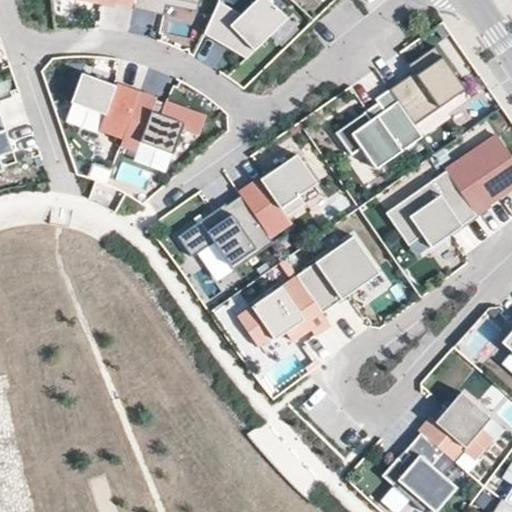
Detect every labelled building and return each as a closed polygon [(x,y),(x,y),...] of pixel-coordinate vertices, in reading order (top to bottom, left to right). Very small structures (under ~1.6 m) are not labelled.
[(200,0),(135,0),(134,6),(133,9),(158,14),(160,4),(198,11),(200,0)] [(253,0),(242,13),(219,2),(204,33),(230,45),(235,43),(251,57),(288,13),(272,0),(253,0)] [(405,79),(390,90),(420,133),(471,98),(435,47),(409,65),(418,78),(408,84),(405,79)] [(124,137),(139,94),(82,74),(71,103),(105,115),(100,128),(124,137)] [(420,133),(390,90),(376,99),(378,103),(384,111),(376,117),(370,109),(336,133),(357,164),(367,157),(382,178),(428,145),(420,133)] [(139,94),(124,137),(121,144),(138,150),(140,143),(173,155),(182,130),(199,136),(206,118),(165,103),(164,107),(155,103),(156,100),(139,94)] [(384,111),(378,103),(370,109),(376,117),(384,111)] [(0,148),(11,145),(6,130),(0,131),(0,172),(4,171),(0,159),(0,148)] [(445,170),(476,214),(490,205),(489,203),(511,186),(511,156),(497,135),(445,170)] [(297,155),(240,194),(241,196),(269,236),(291,222),(281,207),(316,183),(297,155)] [(476,214),(445,170),(388,209),(410,242),(421,234),(429,245),(450,231),(448,227),(457,221),(461,226),(476,214)] [(269,236),(241,196),(222,209),(221,207),(178,237),(192,257),(214,242),(234,271),(274,243),(269,236)] [(421,234),(410,242),(418,253),(429,245),(421,234)] [(354,236),(296,276),(323,315),(381,274),(354,236)] [(323,315),(296,276),(237,317),(259,348),(274,338),(271,333),(275,331),(285,331),(292,342),(310,329),(316,337),(331,327),(323,315)] [(511,331),(502,343),(511,351),(511,331)] [(432,418),(420,432),(421,433),(441,450),(452,460),(463,446),(475,457),(490,440),(478,430),(489,416),(462,392),(436,422),(432,418)] [(441,450),(421,433),(405,452),(399,459),(396,456),(380,474),(423,511),(427,507),(433,511),(455,486),(430,464),(441,450)] [(396,456),(399,459),(405,452),(401,449),(396,456)] [(511,511),(511,505),(504,500),(502,499),(492,511),(489,511),(490,511),(489,511),(511,511)]
